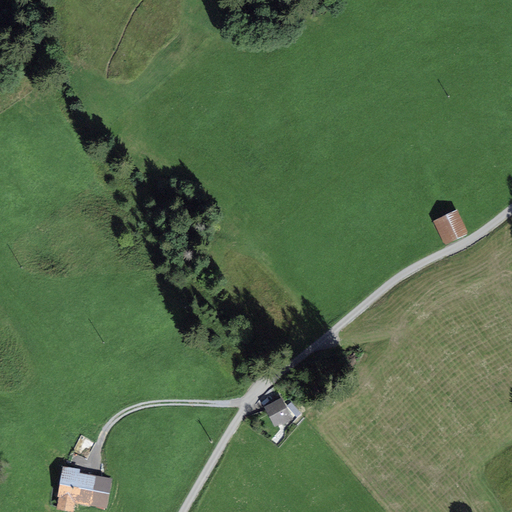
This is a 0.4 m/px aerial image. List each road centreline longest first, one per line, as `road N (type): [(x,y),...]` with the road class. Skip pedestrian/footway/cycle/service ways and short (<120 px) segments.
road 1 (residential): [(511,208),(400,276),(261,384),(183,511)]
road 2 (track): [(94,457),(104,430),(132,408),(248,401)]
